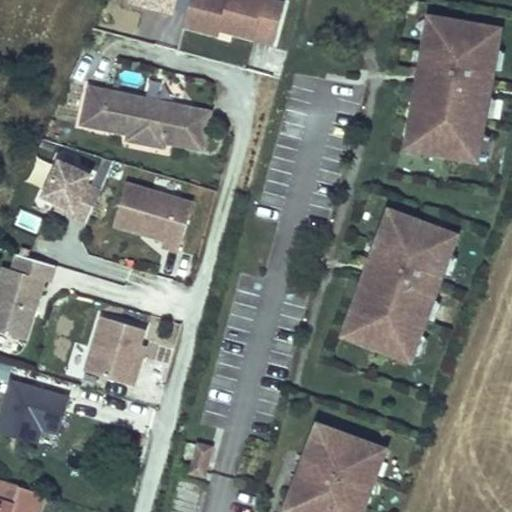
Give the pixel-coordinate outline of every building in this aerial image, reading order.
[(133,0),(133,4),(176,15),(179,0),(133,0)] [(275,40),(284,0),(191,0),(185,23),(220,32),(222,23),(231,25),(234,30),(275,40)] [(438,43),(441,23),(433,21),(430,41),(438,43)] [(471,28),(441,23),(438,43),(430,41),(424,73),(422,81),(430,82),(427,100),(425,100),(416,147),(439,152),(438,158),(481,166),(504,40),(471,34),(471,28)] [(422,81),(424,73),(416,72),(415,80),(422,81)] [(174,102),(90,84),(82,121),(128,130),(140,133),(138,141),(164,147),(166,141),(174,102)] [(166,141),(185,145),(193,106),(174,102),(166,141)] [(193,106),(185,145),(202,148),(211,109),(193,106)] [(140,133),(128,130),(126,139),(138,141),(140,133)] [(90,219),(104,187),(90,180),(94,171),(62,157),(46,193),(63,200),(76,207),(74,212),(90,219)] [(178,251),(193,203),(126,183),(113,225),(161,239),(159,245),(178,251)] [(60,206),(74,212),(76,207),(63,200),(60,206)] [(15,224),(38,233),(44,218),(21,209),(15,224)] [(393,237),(400,217),(392,215),(385,234),(393,237)] [(429,229),(400,217),(393,237),(385,234),(374,264),(371,272),(378,274),(372,291),(370,290),(353,335),(375,344),(373,350),(413,366),(458,246),(427,234),(429,229)] [(56,265),(18,254),(13,269),(4,266),(0,279),(0,331),(27,340),(45,280),(51,281),(56,265)] [(371,272),(374,264),(367,261),(364,269),(371,272)] [(134,369),(146,329),(103,316),(86,371),(135,386),(140,370),(134,369)] [(75,345),(72,363),(86,365),(88,347),(75,345)] [(70,394),(13,378),(2,416),(42,427),(60,432),(70,394)] [(42,427),(2,416),(0,423),(0,433),(37,444),(42,427)] [(336,440),(318,433),(306,461),(330,471),(324,489),(301,480),(294,493),(291,499),(310,506),(307,511),(357,511),(360,505),(363,500),(370,481),(371,476),(378,458),(380,453),(381,452),(337,435),(336,440)] [(200,448),(194,473),(207,476),(213,451),(200,448)] [(388,456),(380,453),(378,458),(386,461),(388,456)] [(330,471),(306,461),(294,493),(301,480),(324,489),(330,471)] [(379,479),(371,476),(370,481),(377,484),(379,479)] [(0,483),(0,503),(11,507),(17,489),(0,483)] [(11,507),(0,503),(0,511),(38,511),(43,495),(19,488),(13,508),(11,507)] [(370,503),(363,500),(360,505),(368,508),(370,503)]
